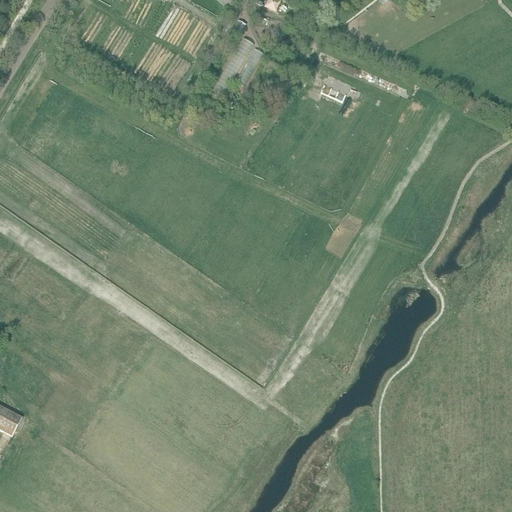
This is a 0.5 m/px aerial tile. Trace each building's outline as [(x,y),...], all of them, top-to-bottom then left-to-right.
[(215,0),(230,13),(238,3),(235,0),(215,0)] [(281,6),(272,1),(268,9),(277,13),(281,6)] [(245,27),(238,22),(233,30),(241,34),(245,27)] [(253,46),(242,40),(211,95),(222,101),(253,46)] [(263,54),(253,49),(234,84),(244,88),(263,54)] [(0,408),(0,432),(12,439),(22,420),(0,408)]
